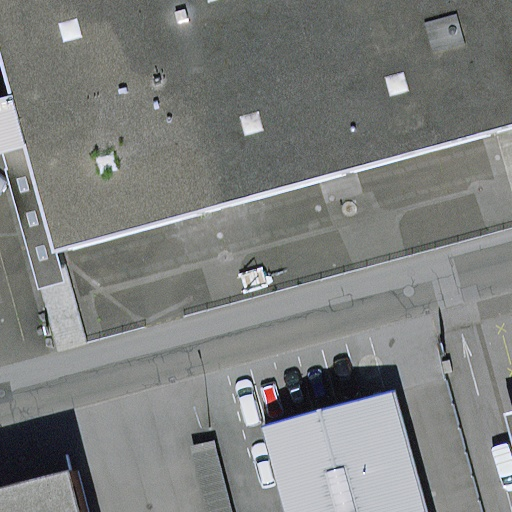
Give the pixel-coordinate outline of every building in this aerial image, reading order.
[(511,0),(15,0),(85,260),(511,145),(511,0)] [(260,427),(283,511),(419,511),(386,394),(260,427)] [(511,445),(511,406),(502,409),(511,445)] [(207,511),(234,511),(215,438),(189,445),(207,511)] [(0,511),(81,511),(69,466),(0,484),(0,511)]
